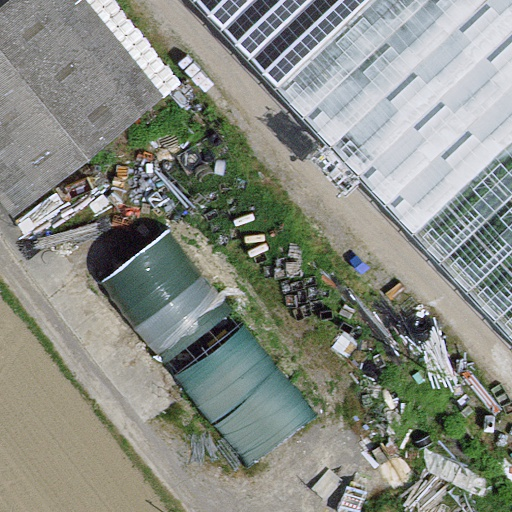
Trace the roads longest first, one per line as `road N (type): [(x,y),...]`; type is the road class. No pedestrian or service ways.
road 1 (track): [(167,0),(511,378)]
road 2 (track): [(199,511),(0,253)]
